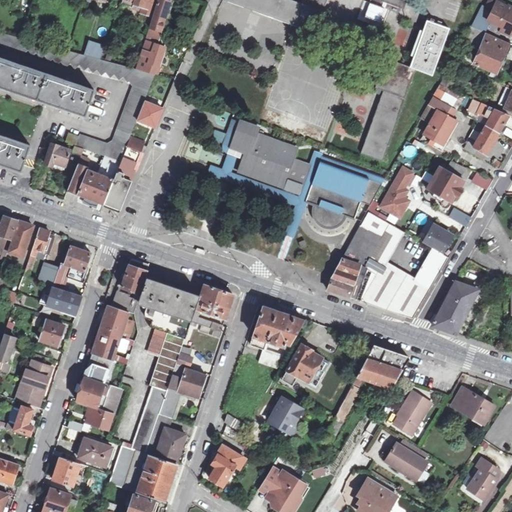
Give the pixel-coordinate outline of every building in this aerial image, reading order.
[(154,0),(120,0),(120,4),(130,7),(130,9),(150,16),(154,0)] [(167,0),(157,0),(147,33),(157,36),(162,20),(166,5),(167,0)] [(225,0),(317,32),(325,8),(302,0),(300,0),(225,0)] [(327,0),(301,0),(302,0),(325,8),(327,0)] [(511,26),(511,7),(497,0),(491,11),(485,7),(482,6),(481,5),(478,11),(470,26),(471,26),(484,32),(490,21),(502,28),(500,31),(508,35),(511,26)] [(491,11),(497,0),(496,0),(488,0),(485,7),(491,11)] [(415,68),(431,74),(448,28),(424,20),(408,65),(415,68)] [(471,26),(463,43),(479,50),(474,63),(499,74),(511,44),(486,33),(484,32),(471,26)] [(78,135),(78,137),(74,145),(82,148),(94,152),(103,155),(120,161),(127,146),(130,138),(138,119),(145,101),(156,75),(153,75),(135,69),(102,61),(68,51),(37,43),(26,40),(3,33),(0,32),(0,43),(1,43),(6,47),(10,46),(14,50),(18,48),(23,53),(28,50),(32,55),(37,52),(41,57),(46,55),(51,60),(56,58),(60,62),(64,61),(68,65),(74,63),(77,67),(84,66),(87,70),(94,69),(97,74),(103,72),(106,77),(113,75),(117,79),(122,77),(126,82),(128,81),(133,85),(111,140),(111,141),(110,142),(108,143),(105,144),(78,135)] [(147,33),(146,32),(138,59),(156,65),(157,65),(163,47),(154,44),(157,36),(147,33)] [(101,46),(87,42),(85,50),(99,54),(101,46)] [(91,90),(0,57),(0,86),(46,102),(82,115),(91,90)] [(385,57),(374,88),(382,90),(404,97),(415,68),(408,65),(385,57)] [(156,65),(138,59),(135,69),(153,75),(156,65)] [(438,83),(439,83),(450,87),(453,80),(442,75),(438,83)] [(511,88),(499,83),(497,88),(510,94),(504,108),(511,110),(511,88)] [(437,88),(432,97),(440,101),(445,92),(437,88)] [(383,158),(404,97),(382,90),(363,144),(361,151),(383,158)] [(440,101),(432,97),(429,103),(437,107),(440,101)] [(489,119),(485,125),(498,132),(508,113),(475,99),(470,108),(489,119)] [(145,101),(138,119),(155,127),(163,108),(145,101)] [(441,112),(437,110),(424,134),(443,144),(456,120),(441,112)] [(500,133),(511,138),(511,117),(509,116),(500,133)] [(317,169),(309,166),(310,164),(293,158),(297,148),(257,133),(260,127),(232,117),(223,142),(222,145),(223,148),(224,151),(226,153),(227,153),(236,156),(242,158),(236,173),(282,190),(299,197),(304,198),(309,200),(312,202),(311,206),(312,212),(314,217),(316,221),(321,224),(327,226),(332,226),(337,225),(340,223),(344,219),(347,215),(355,217),(360,201),(368,179),(320,160),(317,169)] [(486,153),(498,132),(485,125),(476,142),(470,138),(464,148),(474,153),(477,148),(486,153)] [(63,141),(74,145),(78,137),(66,133),(63,141)] [(0,134),(0,162),(20,170),(29,145),(0,134)] [(143,144),(130,138),(127,146),(140,151),(143,144)] [(74,152),(50,144),(43,163),(66,172),(74,152)] [(119,163),(133,169),(140,151),(127,146),(120,161),(119,163)] [(414,156),(416,147),(406,146),(404,155),(414,156)] [(384,178),(315,152),(310,164),(309,166),(317,169),(320,160),(382,184),(384,178)] [(205,173),(294,205),(285,233),(295,237),(303,214),(309,200),(304,198),(299,197),(282,190),(236,173),(231,172),(236,156),(227,153),(226,154),(222,166),(221,168),(210,164),(205,173)] [(88,157),(80,154),(68,188),(77,192),(92,197),(103,201),(119,163),(120,161),(103,155),(97,172),(87,169),(88,166),(85,165),(88,157)] [(461,177),(467,167),(452,160),(447,168),(441,165),(428,188),(434,192),(433,195),(443,201),(443,202),(443,203),(443,204),(443,205),(444,206),(445,207),(446,207),(448,207),(449,207),(450,206),(451,204),(451,203),(451,202),(456,194),(460,196),(464,188),(461,186),(465,179),(461,177)] [(133,169),(119,163),(103,201),(112,205),(119,207),(133,169)] [(381,207),(401,217),(410,201),(404,197),(408,190),(405,188),(414,172),(403,167),(381,207)] [(487,188),(492,178),(478,172),(473,180),(487,188)] [(453,207),(447,216),(465,226),(470,216),(453,207)] [(420,225),(428,220),(422,212),(414,217),(420,225)] [(18,220),(3,215),(0,223),(0,233),(0,234),(0,244),(1,244),(0,248),(0,254),(6,256),(18,220)] [(34,226),(19,221),(9,253),(23,257),(34,226)] [(435,225),(425,243),(443,253),(453,235),(435,225)] [(50,232),(40,228),(29,260),(35,262),(37,256),(43,259),(45,253),(50,254),(55,237),(49,235),(50,232)] [(91,254),(71,247),(65,264),(61,263),(59,269),(54,285),(64,289),(72,266),(76,267),(71,280),(81,284),(91,254)] [(433,247),(421,267),(438,276),(449,257),(433,247)] [(438,276),(421,267),(413,280),(387,264),(372,255),(366,267),(372,270),(361,300),(388,310),(413,318),(428,294),(438,276)] [(355,298),(366,267),(342,256),(343,257),(332,276),(330,284),(329,289),(355,298)] [(31,273),(35,262),(29,260),(25,271),(31,273)] [(135,261),(131,260),(122,286),(136,291),(134,297),(131,296),(126,311),(129,312),(134,314),(138,302),(141,292),(140,292),(145,277),(148,266),(145,264),(135,261)] [(54,285),(59,269),(40,263),(35,279),(46,283),(54,285)] [(185,340),(192,322),(193,316),(196,309),(201,296),(187,292),(158,281),(151,278),(147,277),(141,292),(138,302),(142,303),(148,305),(145,313),(145,315),(145,316),(146,318),(147,319),(148,321),(150,322),(152,322),(153,322),(151,329),(156,330),(168,334),(185,340)] [(456,283),(433,325),(457,334),(479,290),(457,281),(456,283)] [(47,304),(77,314),(83,296),(64,289),(54,285),(50,295),(47,304)] [(225,319),(233,295),(225,293),(212,288),(204,285),(202,291),(201,296),(196,309),(201,311),(225,319)] [(117,290),(112,306),(123,310),(128,294),(117,290)] [(18,293),(11,291),(7,303),(14,305),(18,293)] [(47,304),(50,295),(44,292),(40,302),(47,304)] [(112,306),(108,305),(100,329),(121,336),(129,312),(126,311),(123,310),(112,306)] [(250,344),(264,350),(267,341),(284,347),(286,342),(291,344),(304,321),(293,317),(284,314),(274,311),(264,307),(250,344)] [(192,322),(221,332),(222,326),(198,318),(193,316),(192,322)] [(65,326),(45,320),(39,338),(60,344),(65,326)] [(121,336),(100,329),(93,352),(113,360),(121,336)] [(168,334),(156,330),(148,354),(160,357),(168,334)] [(16,338),(4,334),(0,346),(0,359),(4,361),(8,362),(16,338)] [(182,348),(185,340),(168,334),(160,357),(150,386),(152,387),(167,392),(176,365),(177,365),(180,354),(182,348)] [(399,375),(409,358),(373,345),(357,375),(366,379),(382,385),(390,388),(396,379),(399,375)] [(314,352),(303,347),(293,364),(289,361),(285,369),(289,371),(283,381),(293,387),(299,377),(317,388),(323,378),(321,377),(323,372),(326,374),(332,364),(314,353),(314,352)] [(192,351),(182,348),(180,354),(190,358),(192,351)] [(264,350),(261,357),(264,358),(262,363),(267,365),(277,368),(283,357),(264,350)] [(113,360),(93,352),(85,377),(105,384),(113,360)] [(190,358),(180,354),(177,365),(189,369),(193,359),(190,358)] [(285,357),(283,357),(277,368),(267,365),(264,374),(274,377),(285,357)] [(52,367),(31,361),(22,386),(28,388),(24,401),(40,406),(52,367)] [(171,419),(181,392),(199,397),(206,375),(176,365),(167,392),(159,415),(171,419)] [(104,385),(84,378),(77,401),(90,406),(101,410),(110,385),(105,384),(104,385)] [(347,393),(354,397),(356,397),(360,389),(352,384),(347,393)] [(108,429),(122,389),(110,385),(101,410),(90,406),(87,415),(93,417),(91,423),(96,425),(108,429)] [(132,451),(145,455),(159,415),(167,392),(152,387),(132,451)] [(478,398),(460,387),(449,406),(466,415),(467,412),(483,421),(492,406),(482,400),(481,403),(477,400),(478,398)] [(409,391),(398,410),(400,411),(396,416),(391,424),(408,435),(428,402),(409,391)] [(350,404),(354,397),(347,393),(343,401),(350,404)] [(378,409),(385,397),(378,393),(377,393),(372,406),(378,409)] [(277,426),(279,432),(286,430),(296,428),(294,422),(302,409),(282,397),(269,421),(277,426)] [(350,404),(343,401),(339,408),(346,412),(350,404)] [(23,405),(16,424),(9,422),(8,426),(31,434),(36,421),(30,419),(34,409),(23,405)] [(341,422),(346,412),(339,408),(336,415),(334,418),(341,422)] [(467,412),(466,415),(481,424),(483,421),(467,412)] [(226,413),(223,421),(236,430),(241,422),(226,413)] [(93,417),(87,415),(85,421),(91,423),(93,417)] [(334,418),(329,427),(335,431),(341,422),(334,418)] [(70,420),(68,428),(81,433),(84,425),(70,420)] [(331,439),(335,431),(329,427),(324,435),(331,439)] [(185,436),(163,429),(153,457),(175,464),(185,436)] [(111,447),(85,440),(80,456),(106,464),(111,447)] [(394,444),(385,459),(400,468),(398,471),(397,474),(403,478),(405,475),(414,480),(425,462),(394,444)] [(235,466),(236,467),(243,457),(223,446),(212,464),(216,466),(214,470),(210,478),(222,486),(235,466)] [(132,451),(122,447),(118,457),(115,466),(110,484),(164,501),(175,464),(153,457),(145,455),(132,451)] [(115,466),(118,457),(112,455),(109,464),(115,466)] [(245,459),(243,457),(236,467),(239,468),(245,459)] [(19,464),(0,458),(0,476),(14,481),(19,464)] [(80,465),(60,459),(53,480),(74,486),(80,465)] [(400,468),(385,459),(383,461),(398,471),(400,468)] [(497,471),(481,460),(475,469),(480,472),(467,491),(482,502),(496,482),(491,479),(497,471)] [(314,478),(325,474),(323,466),(311,470),(314,478)] [(281,474),(271,468),(261,486),(270,491),(268,495),(267,496),(274,501),(276,507),(282,511),(283,511),(286,507),(288,507),(293,510),(301,499),(300,494),(305,485),(283,471),(281,474)] [(382,511),(387,511),(396,498),(367,480),(358,494),(366,499),(357,511),(382,511)] [(270,491),(261,486),(259,489),(268,495),(270,491)] [(64,511),(70,496),(50,489),(43,509),(51,511),(64,511)] [(9,495),(0,492),(0,510),(4,511),(9,495)] [(151,511),(154,504),(134,497),(129,511),(151,511)] [(116,511),(119,507),(107,503),(103,511),(116,511)]
